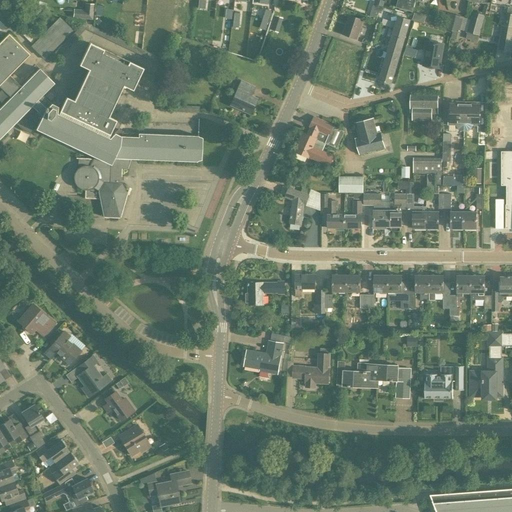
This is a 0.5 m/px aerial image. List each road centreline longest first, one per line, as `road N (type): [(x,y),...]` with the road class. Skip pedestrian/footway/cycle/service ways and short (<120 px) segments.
road 1 (residential): [(511,431),(374,430),(284,416),(216,393)]
road 2 (residential): [(218,357),(144,343),(0,209)]
road 3 (residential): [(498,256),(300,255),(230,242)]
road 4 (residential): [(298,86),(346,105),(511,62)]
road 5 (residential): [(0,403),(41,384),(94,456),(120,511)]
